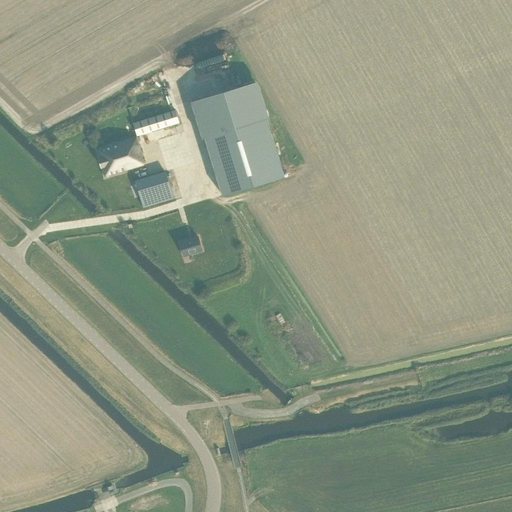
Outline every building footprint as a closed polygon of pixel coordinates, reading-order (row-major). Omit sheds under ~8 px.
[(256,84),(194,103),(223,195),(284,177),(256,84)] [(175,110),(133,123),(137,136),(179,123),(175,110)] [(102,177),(144,164),(135,137),(94,150),(102,177)] [(144,208),(175,199),(166,171),(135,180),(144,208)] [(198,237),(180,242),(184,256),(202,251),(198,237)]
